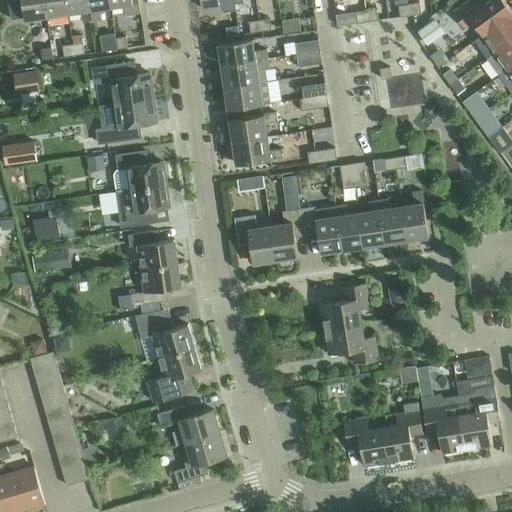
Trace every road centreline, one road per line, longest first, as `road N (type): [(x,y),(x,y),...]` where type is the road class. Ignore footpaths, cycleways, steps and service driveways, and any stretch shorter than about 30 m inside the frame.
road 1 (residential): [(272,480),(220,291),(179,0)]
road 2 (residential): [(306,497),(332,502),(459,482)]
road 3 (residential): [(148,511),(272,480)]
